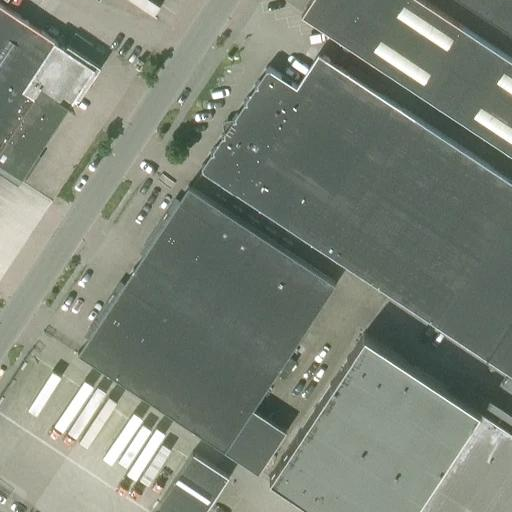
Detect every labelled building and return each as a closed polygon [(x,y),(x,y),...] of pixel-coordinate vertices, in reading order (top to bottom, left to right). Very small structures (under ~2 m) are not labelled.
[(312,0),(303,14),(511,152),(511,58),(423,0),(312,0)] [(511,0),(459,0),(511,34),(511,0)] [(0,167),(19,180),(23,174),(27,176),(33,167),(29,164),(94,66),(0,3),(0,167)] [(201,168),(486,356),(511,317),(511,180),(324,56),(302,89),(268,66),(201,168)] [(78,352),(258,471),(286,429),(253,407),(335,282),(188,185),(78,352)] [(511,317),(486,356),(511,373),(511,317)] [(322,511),(511,511),(511,430),(364,333),(269,477),(322,511)] [(156,511),(204,511),(228,475),(195,453),(156,511)]
